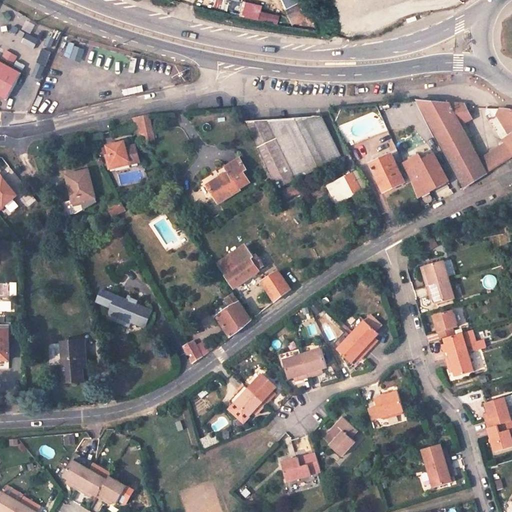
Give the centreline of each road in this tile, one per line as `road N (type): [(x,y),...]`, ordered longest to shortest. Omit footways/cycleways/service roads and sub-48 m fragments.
road 1 (residential): [(0,423),(110,413),(163,395),(385,241)]
road 2 (primary): [(489,11),(390,49),(312,55),(179,32),(82,0)]
road 3 (residential): [(489,511),(462,418),(427,384),(385,241)]
road 4 (primary): [(233,65),(308,74),(458,63),(491,71)]
road 5 (residential): [(0,131),(205,90),(233,65)]
road 6 (primary): [(31,0),(233,65)]
road 7 (residential): [(385,241),(511,176)]
